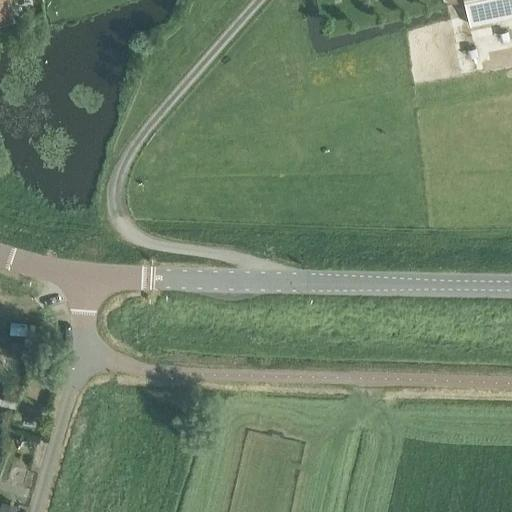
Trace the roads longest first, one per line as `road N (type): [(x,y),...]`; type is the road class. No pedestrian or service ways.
road 1 (residential): [(511,383),(166,372),(83,354)]
road 2 (tertiary): [(511,286),(89,274)]
road 3 (residential): [(34,511),(83,354)]
road 4 (track): [(369,378),(365,396),(315,464),(299,468)]
